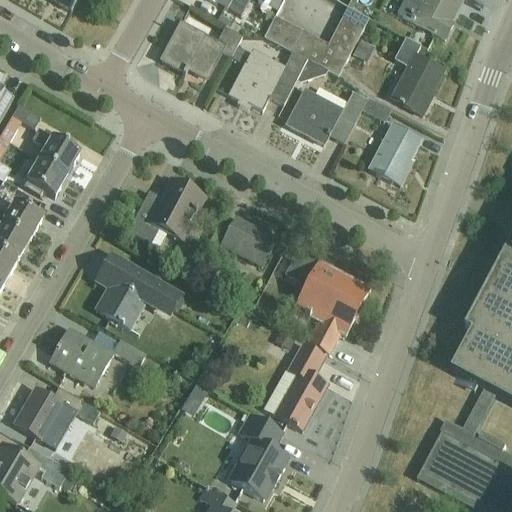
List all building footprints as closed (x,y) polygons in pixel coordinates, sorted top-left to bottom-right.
[(43,0),(71,16),(80,0),(43,0)] [(266,0),(203,0),(234,18),(243,0),(248,0),(262,8),(266,0)] [(404,4),(397,18),(446,44),(454,29),(452,27),(462,8),(458,5),(461,0),(410,0),(408,6),(404,4)] [(349,13),(342,25),(363,36),(369,24),(349,13)] [(221,17),(216,25),(229,33),(234,24),(221,17)] [(278,49),(289,28),(276,21),(264,42),(278,49)] [(342,25),(336,37),(356,48),(363,36),(342,25)] [(303,36),(289,28),(278,49),(292,57),(303,36)] [(238,52),(243,42),(225,32),(217,49),(182,30),(163,66),(184,77),(182,80),(185,81),(189,74),(207,84),(222,56),(232,62),(238,52)] [(315,43),(303,36),(292,57),(293,58),(304,64),(315,43)] [(336,37),(329,50),(349,61),(356,48),(336,37)] [(393,63),(409,72),(392,105),(423,121),(429,109),(428,108),(445,76),(416,61),(421,51),(404,42),(393,63)] [(304,64),(308,66),(318,71),(329,50),(315,43),(304,64)] [(361,45),(354,59),(366,65),(373,51),(361,45)] [(318,71),(326,76),(338,82),(349,61),(329,50),(318,71)] [(238,52),(232,62),(238,65),(243,55),(238,52)] [(308,66),(304,64),(293,58),(285,72),(253,55),(247,69),(230,100),(262,117),(271,102),(285,110),(298,86),(308,66)] [(326,76),(318,71),(308,66),(298,86),(300,87),(324,80),(326,76)] [(0,127),(15,102),(4,96),(0,93),(0,127)] [(305,97),(287,131),(324,150),(330,140),(340,121),(354,129),(366,107),(354,100),(349,108),(319,93),(314,102),(305,97)] [(389,116),(369,105),(363,116),(384,127),(389,116)] [(1,142),(10,148),(21,128),(35,135),(42,123),(19,110),(1,142)] [(404,179),(422,146),(392,131),(369,174),(401,191),(407,180),(404,179)] [(39,135),(33,145),(46,153),(39,164),(67,181),(80,158),(80,157),(40,134),(39,135)] [(0,164),(10,148),(1,142),(0,143),(0,185),(4,188),(12,176),(0,169),(0,164)] [(39,164),(23,192),(40,201),(42,196),(54,203),(67,181),(39,164)] [(144,209),(129,237),(151,249),(161,231),(184,244),(204,206),(170,188),(162,203),(156,215),(144,209)] [(3,231),(30,247),(43,224),(16,208),(3,231)] [(263,272),(277,245),(236,224),(230,235),(220,230),(205,257),(217,264),(224,252),(263,272)] [(30,247),(3,231),(0,235),(0,258),(18,268),(30,247)] [(0,258),(0,288),(5,291),(18,268),(0,258)] [(347,341),(371,295),(319,267),(317,269),(296,258),(287,275),(308,286),(294,313),(320,327),(308,350),(329,361),(341,338),(347,341)] [(171,319),(182,300),(113,260),(101,280),(113,287),(96,315),(130,335),(148,305),(171,319)] [(511,511),(511,459),(504,455),(506,451),(505,450),(504,451),(496,446),(482,438),(480,443),(475,440),(496,401),(511,409),(511,265),(452,378),(484,395),(463,434),(446,425),(440,437),(442,438),(417,484),(419,485),(423,479),(487,511),(511,511)] [(280,336),(275,345),(289,353),(294,344),(280,336)] [(96,390),(113,361),(91,349),(89,352),(66,339),(50,368),(75,382),(77,379),(96,390)] [(138,372),(145,360),(121,347),(114,359),(138,372)] [(304,437),(329,392),(314,384),(325,364),(302,352),(288,377),(297,382),(275,421),(304,437)] [(196,390),(181,414),(193,421),(208,398),(196,390)] [(35,394),(13,431),(43,448),(54,454),(74,419),(78,421),(91,429),(98,417),(85,409),(59,394),(53,404),(35,394)] [(264,506),(273,491),(276,492),(281,483),(278,481),(288,465),(275,458),(285,441),(252,421),(242,438),(255,446),(231,487),(264,506)] [(115,429),(111,437),(122,443),(126,435),(115,429)] [(68,476),(59,471),(28,453),(22,463),(1,451),(0,452),(0,500),(16,510),(38,473),(44,477),(40,484),(49,488),(58,493),(59,490),(67,495),(73,484),(66,479),(68,476)] [(234,511),(236,510),(205,492),(199,504),(212,511),(211,511),(234,511)]
